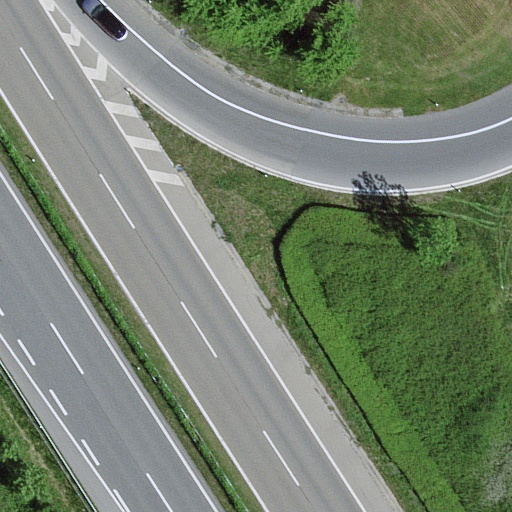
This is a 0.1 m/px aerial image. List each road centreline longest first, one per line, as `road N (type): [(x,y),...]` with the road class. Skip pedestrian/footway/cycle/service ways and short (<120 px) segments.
road 1 (motorway): [(310,511),(0,13)]
road 2 (motorway): [(511,146),(406,169),(294,154),(186,103),(100,36),(69,0)]
road 3 (motorway): [(0,252),(162,511)]
